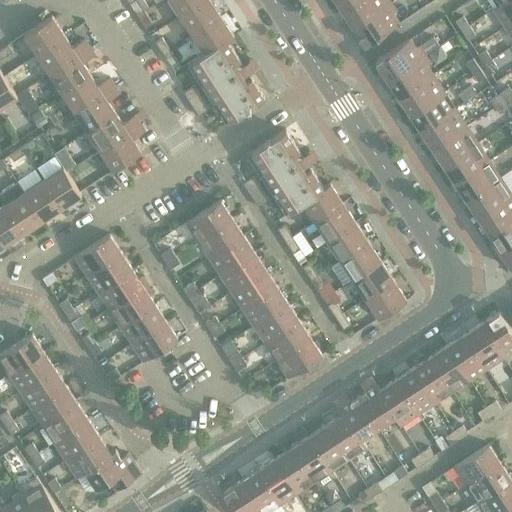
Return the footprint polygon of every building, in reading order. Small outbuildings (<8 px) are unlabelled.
[(135,0),(130,3),(137,14),(144,9),(137,0),(135,0)] [(170,0),(181,15),(203,0),(170,0)] [(210,0),(203,0),(181,15),(193,34),(221,16),(210,0)] [(335,0),(342,10),(357,0),(335,0)] [(357,0),(342,10),(345,14),(344,21),(349,29),(391,2),(389,0),(357,0)] [(488,0),(494,8),(502,3),(503,4),(508,0),(488,0)] [(511,0),(508,0),(503,4),(502,3),(494,8),(505,26),(511,22),(511,0)] [(391,2),(349,29),(355,38),(362,39),(365,45),(399,22),(393,13),(397,11),(391,2)] [(144,9),(137,14),(144,24),(150,20),(144,9)] [(24,34),(38,54),(66,36),(52,16),(24,34)] [(193,34),(205,52),(206,53),(227,40),(228,41),(234,36),(221,16),(193,34)] [(456,21),(462,30),(470,25),(464,16),(456,21)] [(470,25),(462,30),(469,40),(476,35),(470,25)] [(66,36),(38,54),(50,73),(90,47),(85,39),(73,47),(66,36)] [(156,42),(163,54),(170,50),(162,38),(156,42)] [(378,73),(384,82),(426,54),(420,46),(417,48),(410,39),(376,61),(380,67),(378,73)] [(206,53),(205,52),(193,61),(231,120),(265,98),(252,77),(247,80),(236,63),(240,60),(228,41),(227,40),(206,53)] [(447,41),(439,47),(443,53),(451,47),(447,41)] [(8,45),(0,50),(0,58),(1,59),(13,51),(8,45)] [(90,47),(50,73),(63,92),(91,74),(83,63),(95,55),(90,47)] [(170,50),(163,54),(171,66),(178,61),(170,50)] [(479,55),(485,64),(492,59),(486,50),(479,55)] [(426,54),(384,82),(389,90),(396,92),(399,96),(433,74),(428,65),(431,63),(426,54)] [(466,63),(472,72),(480,68),(474,58),(466,63)] [(492,59),(485,64),(491,74),(498,69),(492,59)] [(480,68),(472,72),(478,82),(486,77),(480,68)] [(0,69),(0,108),(18,97),(0,69)] [(91,74),(63,92),(75,111),(115,85),(110,77),(98,85),(91,74)] [(433,74),(399,96),(410,113),(445,91),(433,74)] [(115,85),(75,111),(88,130),(116,112),(108,101),(121,93),(115,85)] [(184,92),(189,101),(201,93),(195,85),(184,92)] [(511,90),(509,87),(500,93),(505,100),(511,95),(511,90)] [(445,91),(410,113),(421,130),(456,108),(445,91)] [(201,93),(189,101),(194,108),(205,100),(201,93)] [(491,99),(495,106),(505,100),(500,93),(491,99)] [(205,100),(194,108),(199,115),(210,108),(205,100)] [(505,100),(495,106),(500,114),(509,107),(505,100)] [(456,108),(421,130),(433,148),(467,125),(456,108)] [(116,112),(88,130),(100,149),(140,123),(135,115),(123,123),(116,112)] [(140,123),(100,149),(113,169),(141,151),(133,139),(145,131),(140,123)] [(467,125),(433,148),(444,165),(478,142),(467,125)] [(300,150),(286,130),(252,152),(291,211),(304,203),(303,202),(324,188),(324,187),(311,167),(307,171),(295,154),(300,150)] [(34,138),(22,146),(26,153),(38,145),(34,138)] [(478,142),(444,165),(455,182),(490,159),(478,142)] [(26,153),(22,146),(10,154),(14,161),(26,153)] [(490,159),(455,182),(466,199),(501,176),(490,159)] [(64,166),(44,179),(62,207),(82,194),(64,166)] [(255,176),(246,181),(243,183),(259,207),(270,199),(255,176)] [(501,176),(466,199),(477,216),(511,193),(501,176)] [(44,179),(25,192),(43,220),(62,207),(44,179)] [(0,193),(0,196),(5,204),(24,232),(43,220),(25,192),(18,182),(0,193)] [(303,202),(304,203),(315,221),(343,202),(330,182),(324,187),(324,188),(303,202)] [(511,193),(477,216),(489,233),(511,217),(511,193)] [(186,222),(198,240),(233,218),(221,200),(186,222)] [(343,202),(315,221),(328,240),(356,222),(343,202)] [(5,204),(0,208),(0,237),(5,245),(24,232),(5,204)] [(511,217),(489,233),(492,237),(490,244),(496,253),(511,242),(511,217)] [(233,218),(198,240),(209,257),(244,235),(233,218)] [(356,222),(328,240),(341,259),(369,241),(356,222)] [(278,229),(286,241),(293,236),(285,224),(278,229)] [(75,256),(87,274),(122,252),(110,234),(75,256)] [(244,235),(209,257),(221,274),(255,252),(244,235)] [(293,236),(286,241),(294,253),(300,248),(293,236)] [(369,241),(341,259),(353,278),(381,260),(369,241)] [(511,242),(496,253),(501,261),(508,263),(511,268),(511,267),(511,242)] [(161,254),(166,261),(176,255),(171,248),(161,254)] [(122,252),(87,274),(98,291),(133,269),(122,252)] [(255,252),(221,274),(232,291),(266,269),(255,252)] [(176,255),(166,261),(171,269),(180,262),(176,255)] [(381,260),(353,278),(366,297),(394,279),(381,260)] [(303,267),(311,279),(318,274),(310,262),(303,267)] [(133,269),(98,291),(110,308),(144,286),(133,269)] [(266,269),(232,291),(243,308),(277,286),(266,269)] [(53,271),(43,278),(48,285),(58,279),(53,271)] [(318,274),(311,279),(319,291),(325,286),(318,274)] [(394,279),(366,297),(379,317),(407,299),(394,279)] [(184,288),(188,295),(198,289),(193,282),(184,288)] [(144,286),(110,308),(121,325),(155,303),(144,286)] [(277,286),(243,308),(254,325),(289,303),(277,286)] [(198,289),(188,295),(193,303),(203,296),(198,289)] [(60,303),(67,313),(74,308),(67,298),(60,303)] [(328,305),(336,317),(343,312),(335,301),(328,305)] [(155,303),(121,325),(132,342),(167,320),(155,303)] [(289,303),(254,325),(266,342),(300,320),(289,303)] [(74,308),(67,313),(72,322),(80,317),(74,308)] [(511,330),(499,311),(481,323),(504,357),(511,352),(511,330)] [(343,312),(336,317),(344,329),(350,324),(343,312)] [(206,322),(211,329),(220,323),(216,316),(206,322)] [(167,320),(132,342),(144,360),(178,338),(167,320)] [(300,320),(266,342),(277,359),(311,337),(300,320)] [(220,323),(211,329),(215,337),(225,330),(220,323)] [(481,323),(464,334),(487,369),(504,357),(481,323)] [(82,337),(89,347),(96,342),(90,332),(82,337)] [(0,354),(0,358),(10,374),(44,351),(33,333),(0,354)] [(464,334),(447,345),(470,380),(487,369),(464,334)] [(311,337),(277,359),(288,377),(323,354),(311,337)] [(96,342),(89,347),(95,356),(102,351),(96,342)] [(447,345),(430,356),(453,391),(470,380),(447,345)] [(228,356),(233,363),(243,357),(238,350),(228,356)] [(44,351),(10,374),(21,391),(56,368),(44,351)] [(430,356),(413,367),(436,402),(453,391),(430,356)] [(243,357),(233,363),(238,371),(247,364),(243,357)] [(413,367),(396,378),(419,413),(436,402),(413,367)] [(56,368),(21,391),(32,408),(67,385),(56,368)] [(112,382),(121,375),(116,368),(107,374),(112,382)] [(366,391),(358,396),(379,427),(395,416),(396,416),(379,389),(380,389),(372,377),(361,384),(366,391)] [(396,378),(380,389),(379,389),(396,416),(395,416),(401,425),(419,413),(396,378)] [(67,385),(32,408),(44,425),(78,402),(67,385)] [(261,385),(251,391),(256,398),(266,392),(261,385)] [(335,401),(343,414),(344,413),(361,438),(362,438),(379,427),(358,396),(350,401),(345,394),(335,401)] [(496,400),(487,406),(492,414),(501,408),(496,400)] [(78,402),(44,425),(55,442),(89,419),(78,402)] [(492,414),(487,406),(478,412),(484,420),(492,414)] [(0,415),(6,425),(13,420),(7,411),(0,415)] [(343,414),(327,424),(350,458),(368,447),(362,438),(361,438),(344,413),(343,414)] [(89,419),(55,442),(66,459),(100,436),(89,419)] [(13,420),(6,425),(12,434),(20,429),(13,420)] [(327,424),(310,435),(332,470),(350,458),(327,424)] [(463,425),(454,430),(460,438),(468,433),(463,425)] [(460,438),(454,430),(446,436),(451,444),(460,438)] [(310,435),(293,446),(320,488),(337,477),(332,470),(310,435)] [(100,436),(66,459),(78,477),(79,476),(86,471),(86,470),(112,453),(111,452),(100,436)] [(25,447),(32,457),(39,452),(33,443),(25,447)] [(454,466),(466,484),(500,462),(489,444),(454,466)] [(293,446),(276,458),(298,492),(316,481),(293,446)] [(429,447),(420,453),(425,461),(434,455),(429,447)] [(86,471),(79,476),(87,488),(90,490),(94,490),(97,488),(98,488),(110,480),(117,490),(142,473),(129,453),(122,457),(116,449),(111,452),(112,453),(86,470),(86,471)] [(39,452),(32,457),(38,466),(45,461),(39,452)] [(425,461),(420,453),(411,459),(417,467),(425,461)] [(276,458),(259,469),(281,503),(298,492),(276,458)] [(500,462),(466,484),(477,501),(511,479),(500,462)] [(394,471),(398,478),(408,472),(403,465),(394,471)] [(259,469),(242,480),(262,511),(268,511),(281,503),(259,469)] [(394,471),(385,476),(390,484),(398,478),(394,471)] [(19,488),(21,491),(35,511),(60,511),(37,476),(19,488)] [(385,476),(378,481),(383,489),(390,484),(385,476)] [(56,478),(48,482),(55,492),(62,487),(56,478)] [(511,479),(477,501),(484,511),(497,511),(511,502),(511,479)] [(262,511),(242,480),(224,491),(237,511),(262,511)] [(378,481),(369,487),(373,495),(383,489),(378,481)] [(373,495),(369,487),(359,494),(364,501),(373,495)] [(15,500),(7,506),(10,511),(35,511),(21,491),(13,497),(15,500)] [(429,496),(435,505),(443,500),(437,491),(429,496)] [(341,499),(331,505),(335,511),(336,511),(345,506),(341,499)] [(443,500),(435,505),(439,511),(443,511),(449,508),(443,500)] [(511,511),(511,502),(497,511),(511,511)]
